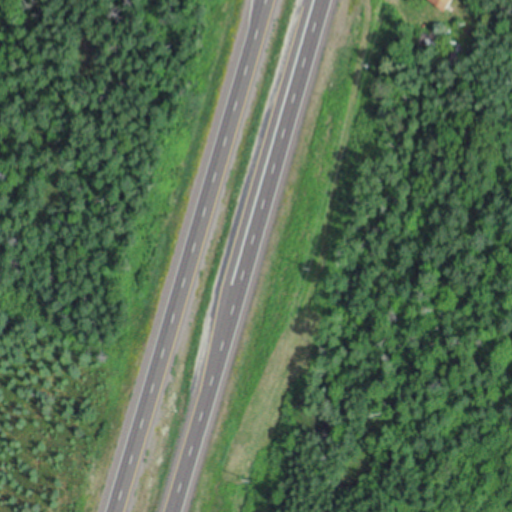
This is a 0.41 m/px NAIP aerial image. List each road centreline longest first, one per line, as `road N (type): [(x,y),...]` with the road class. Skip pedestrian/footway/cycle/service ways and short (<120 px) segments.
road 1 (trunk): [(264,0),(114,511)]
road 2 (trunk): [(218,361),(323,0)]
road 3 (trunk): [(173,511),(218,361)]
